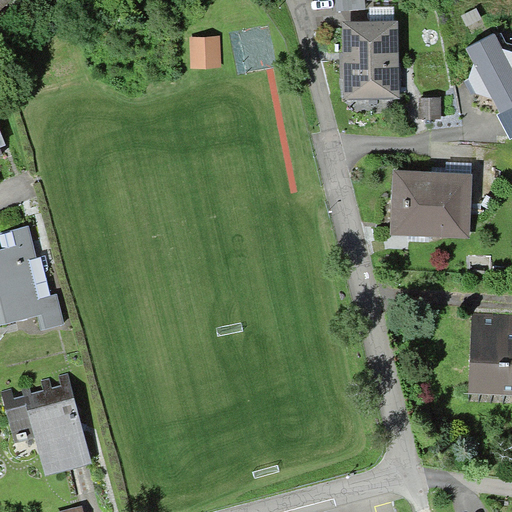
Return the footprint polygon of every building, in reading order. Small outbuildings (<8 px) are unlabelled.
[(0,0),(0,8),(8,0),(0,0)] [(362,0),(333,0),(334,12),(364,10),(362,0)] [(138,32),(132,13),(115,19),(121,38),(138,32)] [(391,26),(345,27),(346,96),(388,95),(387,66),(392,66),(391,26)] [(221,34),(189,35),(190,68),(222,67),(221,34)] [(503,113),(511,108),(511,44),(507,35),(473,52),(503,113)] [(409,108),(409,119),(438,119),(438,99),(419,99),(419,108),(409,108)] [(469,176),(393,173),(392,205),(402,206),(401,228),(467,231),(469,176)] [(25,227),(0,232),(0,245),(1,248),(0,248),(0,325),(36,316),(40,331),(61,325),(54,295),(48,296),(41,267),(34,263),(25,227)] [(511,320),(479,319),(476,383),(511,384),(511,320)] [(36,433),(46,470),(85,460),(68,398),(10,414),(16,438),(36,433)]
